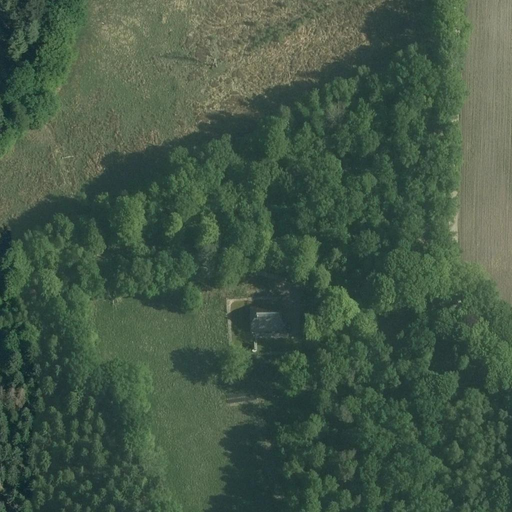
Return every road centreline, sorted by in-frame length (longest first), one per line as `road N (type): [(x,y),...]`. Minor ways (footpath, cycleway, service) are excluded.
road 1 (track): [(0,314),(77,269),(146,249),(330,288),(458,294)]
road 2 (track): [(458,0),(458,294)]
